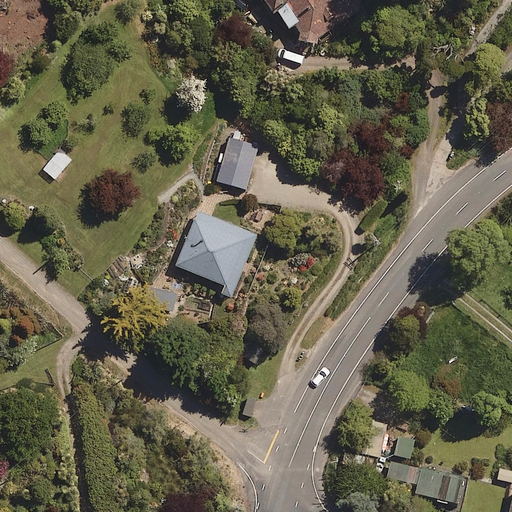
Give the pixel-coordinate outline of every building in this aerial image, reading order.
[(304,32),(304,45),(324,45),(324,39),(372,7),(366,0),(268,0),(279,15),(283,12),(295,31),(301,27),(304,32)] [(260,147),(229,138),(216,180),(247,190),(260,147)] [(261,235),(200,212),(179,267),(229,286),(225,295),(236,299),(261,235)] [(186,281),(159,273),(150,306),(177,313),(186,281)] [(466,357),(437,369),(442,381),(471,370),(466,357)] [(351,466),(378,471),(383,448),(391,450),(395,428),(360,420),(351,466)] [(416,441),(400,437),(396,456),(413,459),(416,441)] [(468,480),(395,462),(391,478),(417,485),(415,494),(461,505),(468,480)]
